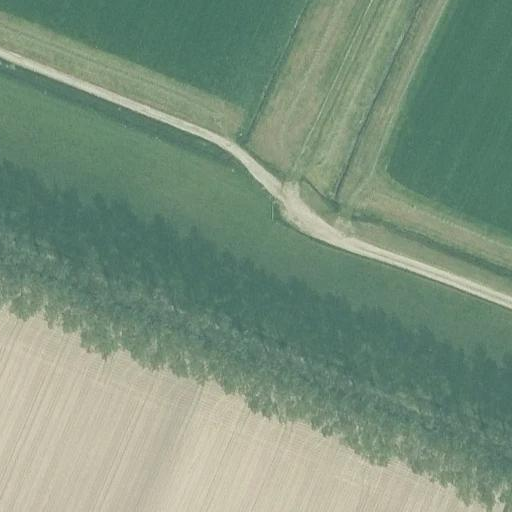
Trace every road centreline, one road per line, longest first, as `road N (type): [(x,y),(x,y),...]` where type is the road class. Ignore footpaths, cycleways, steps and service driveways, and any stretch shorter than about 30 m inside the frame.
road 1 (track): [(0,165),(511,370)]
road 2 (track): [(283,196),(229,143),(0,52)]
road 3 (track): [(511,304),(322,235),(283,196)]
road 4 (track): [(283,196),(373,0)]
